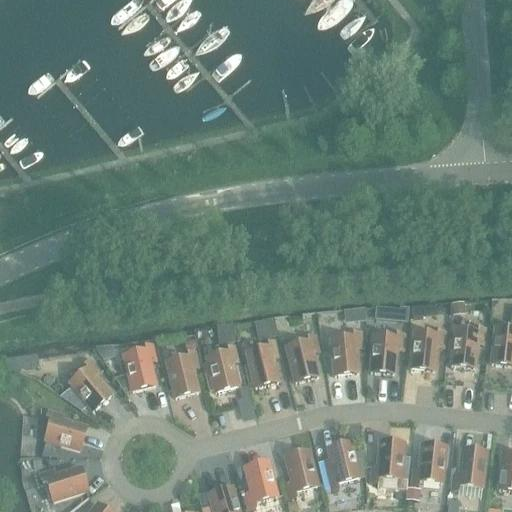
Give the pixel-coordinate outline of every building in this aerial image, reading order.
[(457,307),(452,307),(453,316),(464,316),(464,306),(457,307)] [(435,309),(412,310),(413,320),(436,319),(435,309)] [(392,313),(391,325),(406,326),(407,314),(407,312),(399,312),(399,314),(392,313)] [(364,313),(354,314),(355,326),(365,325),(364,313)] [(270,323),(253,328),(257,346),(275,341),(270,323)] [(451,369),(475,372),(477,347),(484,348),(485,332),(478,331),(478,336),(455,334),(451,369)] [(511,333),(495,332),(492,367),(511,369),(511,333)] [(437,340),(414,337),(410,372),(434,375),(437,350),(443,351),(445,335),(438,334),(437,340)] [(360,336),(353,336),(354,342),(331,344),(335,379),(358,377),(356,352),(362,352),(360,336)] [(403,353),(405,337),(397,337),(396,342),(373,340),(370,376),(394,378),(397,353),(403,353)] [(295,386),(319,380),(313,356),(318,355),(315,339),(308,341),(309,346),(286,352),(295,386)] [(193,344),(185,346),(187,354),(196,352),(193,344)] [(279,360),(275,345),(268,346),(269,351),(247,357),(255,391),(278,386),(273,362),(279,360)] [(128,378),(114,381),(124,397),(132,395),(156,389),(150,365),(156,364),(153,353),(152,348),(145,350),(146,353),(146,355),(124,361),(128,378)] [(207,362),(215,396),(239,391),(233,367),(239,365),(235,350),(228,351),(229,356),(207,362)] [(107,351),(99,354),(101,362),(110,359),(107,351)] [(195,355),(188,356),(189,361),(167,367),(175,402),(199,396),(193,372),(198,370),(195,355)] [(5,364),(2,374),(7,375),(22,380),(24,374),(25,374),(24,362),(5,364)] [(73,391),(67,396),(78,409),(84,404),(93,414),(111,399),(96,380),(100,376),(90,364),(85,368),(88,372),(70,387),(73,391)] [(46,445),(80,454),(86,431),(63,425),(64,419),(49,415),(47,421),(52,423),(46,445)] [(371,486),(378,487),(378,481),(401,483),(404,448),(380,446),(378,471),(372,470),(371,486)] [(360,482),(351,447),(328,453),(331,463),(325,465),(332,494),(339,492),(337,486),(360,482)] [(442,487),(446,452),(422,449),(419,473),(413,473),(411,489),(419,490),(419,484),(442,487)] [(482,492),(486,456),(462,454),(459,478),(453,478),(451,494),(459,494),(459,489),(482,492)] [(295,496),(317,490),(309,456),(286,462),(292,485),(286,487),(290,502),(297,501),(295,496)] [(511,494),(511,458),(503,458),(499,493),(511,494)] [(255,506),(277,500),(268,466),(245,472),(251,496),(245,497),(249,511),(252,511),(253,511),(256,511),(255,506)] [(39,478),(42,485),(47,483),(54,505),(87,495),(80,472),(57,479),(55,473),(39,478)] [(407,491),(406,503),(417,504),(419,492),(415,492),(408,491),(407,491)] [(213,511),(238,511),(232,492),(209,499),(213,511)] [(297,511),(296,503),(286,506),(287,511),(297,511)] [(449,503),(448,511),(458,511),(459,504),(456,504),(449,503)]
